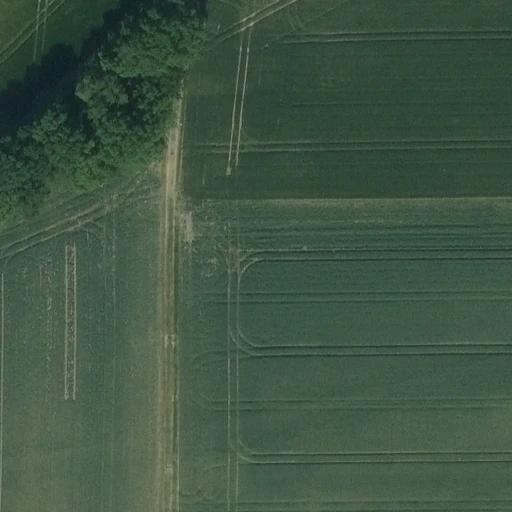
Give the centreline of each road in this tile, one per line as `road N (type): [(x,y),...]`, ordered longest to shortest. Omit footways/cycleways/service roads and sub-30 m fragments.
road 1 (track): [(181,0),(164,511)]
road 2 (unclassified): [(164,0),(0,146)]
